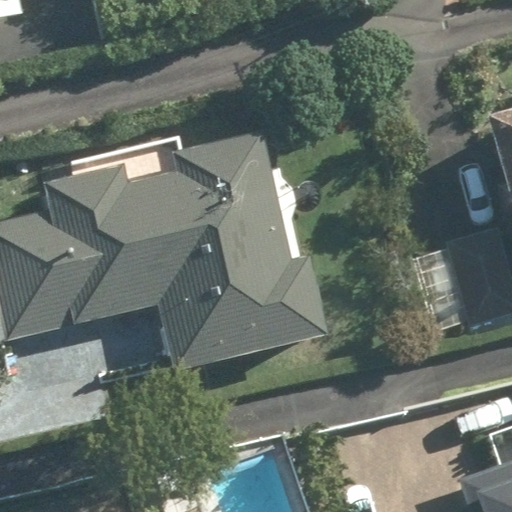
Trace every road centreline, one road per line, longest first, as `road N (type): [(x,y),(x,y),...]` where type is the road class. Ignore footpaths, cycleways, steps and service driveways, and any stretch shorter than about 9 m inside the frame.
road 1 (unknown): [(0,421),(511,331)]
road 2 (unknown): [(0,59),(290,0)]
